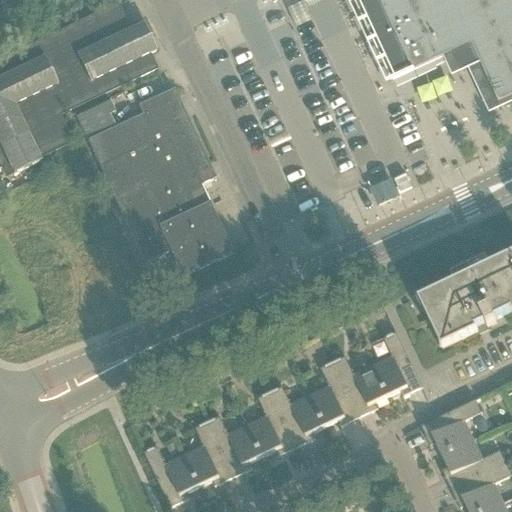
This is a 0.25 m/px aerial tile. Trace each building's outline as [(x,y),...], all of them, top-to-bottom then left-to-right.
[(511,0),(355,0),(393,81),(452,54),(461,74),(480,65),(499,104),(511,97),(511,0)] [(117,7),(0,62),(0,166),(8,163),(14,175),(42,163),(40,160),(72,145),(59,117),(73,110),(157,70),(149,56),(157,52),(144,25),(129,32),(117,7)] [(87,142),(145,265),(170,253),(182,279),(233,255),(200,185),(216,178),(175,90),(138,107),(142,116),(87,142)] [(86,140),(115,126),(110,116),(116,113),(110,102),(75,119),(86,140)] [(401,195),(413,190),(406,175),(394,181),(401,195)] [(380,207),(400,198),(392,182),(372,191),(380,207)] [(420,301),(443,350),(479,333),(477,329),(486,325),(488,329),(497,324),(496,321),(511,312),(511,257),(420,301)] [(404,399),(424,390),(397,335),(384,341),(393,359),(374,368),(389,400),(401,394),(404,399)] [(334,365),(360,420),(379,411),(377,406),(389,400),(374,368),(355,377),(346,359),(334,365)] [(311,398),(326,430),(339,424),(341,429),(360,420),(334,365),(321,371),(330,389),(311,398)] [(271,395),(298,450),(316,441),(314,436),(326,430),(311,398),(292,407),(284,389),(271,395)] [(248,428),(264,460),(276,454),(279,459),(298,450),(271,395),(259,401),(267,419),(248,428)] [(437,445),(443,458),(474,443),(465,424),(483,415),(477,402),(422,428),(431,448),(437,445)] [(208,425),(235,480),(254,471),(251,466),(264,460),(248,428),(229,437),(221,419),(208,425)] [(186,458),(201,490),(213,484),(216,489),(235,480),(208,425),(196,431),(205,449),(186,458)] [(452,492),(507,465),(501,453),(483,462),(474,443),(443,458),(449,470),(443,473),(452,492)] [(158,449),(145,456),(172,511),(191,501),(188,496),(201,490),(186,458),(167,467),(158,449)] [(467,508),(468,511),(490,511),(504,505),(495,486),(511,478),(511,475),(507,465),(452,492),(461,511),(467,508)]
